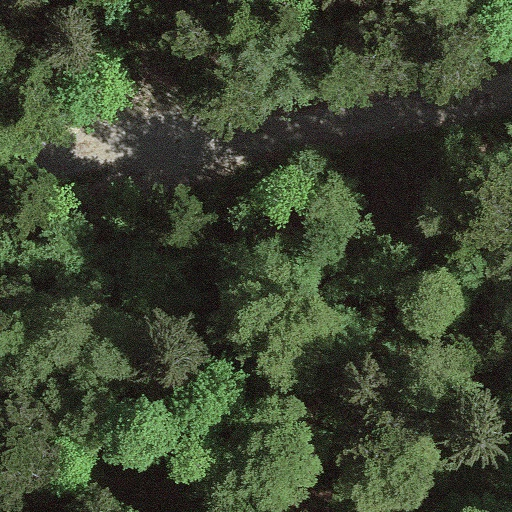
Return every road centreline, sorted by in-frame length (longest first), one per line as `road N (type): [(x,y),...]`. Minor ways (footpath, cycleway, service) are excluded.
road 1 (track): [(0,167),(511,90)]
road 2 (track): [(0,494),(295,496),(510,511)]
road 3 (track): [(221,134),(82,222),(0,259)]
